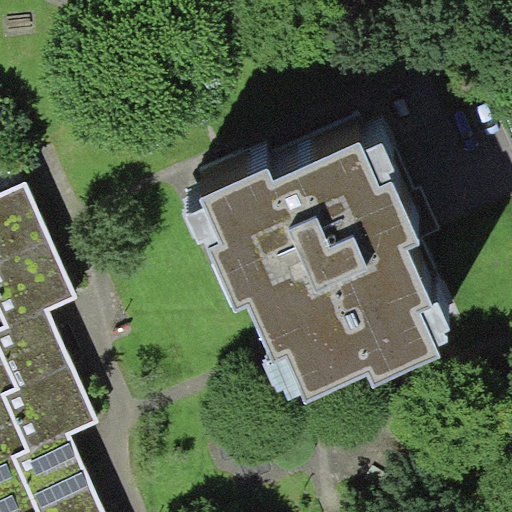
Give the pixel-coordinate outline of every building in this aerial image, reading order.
[(381,184),(360,142),(273,179),(268,168),(203,198),(223,243),(211,249),(237,310),(248,306),(275,360),(287,356),(306,401),(367,376),(373,387),(442,356),(423,312),(435,306),(410,249),(421,244),(391,180),(381,184)] [(0,262),(51,240),(25,183),(0,193),(0,262)] [(0,262),(0,329),(47,309),(76,297),(51,240),(0,262)] [(0,395),(71,366),(47,309),(0,329),(0,395)] [(0,462),(69,433),(96,421),(71,366),(0,395),(0,462)] [(0,511),(37,511),(93,488),(69,433),(0,462),(0,511)] [(103,511),(93,488),(37,511),(103,511)]
